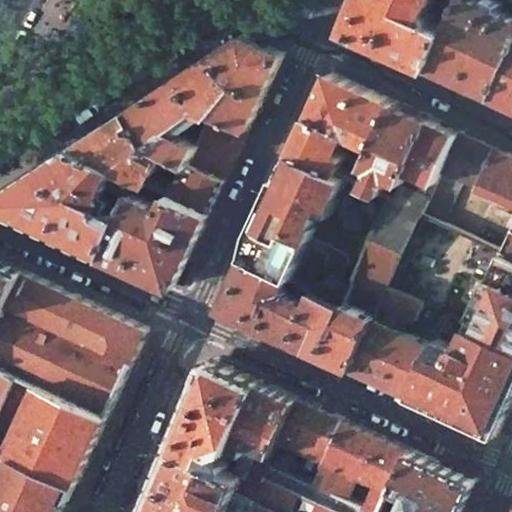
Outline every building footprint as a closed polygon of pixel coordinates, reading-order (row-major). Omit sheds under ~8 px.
[(362,0),(352,27),(435,65),(453,26),(437,19),(438,16),(437,12),(433,10),(438,0),(362,0)] [(468,81),(498,93),(511,62),(511,11),(487,0),(464,0),(453,26),(435,65),(468,81)] [(181,155),(228,179),(287,51),(248,32),(131,110),(152,141),(171,151),(181,155)] [(511,62),(498,93),(511,100),(511,62)] [(363,85),(332,71),(317,105),(306,129),(296,149),(343,171),(350,153),(337,146),(344,130),(350,133),(348,137),(352,140),(354,135),(377,146),(399,101),(381,93),(363,85)] [(414,108),(399,101),(377,146),(367,167),(363,165),(357,177),(391,193),(393,187),(385,183),(390,172),(406,180),(434,118),(414,108)] [(131,110),(78,145),(143,176),(154,182),(171,151),(152,141),(131,110)] [(446,123),(434,118),(406,180),(399,197),(393,194),(376,235),(408,248),(423,214),(424,214),(461,130),(446,123)] [(511,153),(492,144),(461,130),(424,214),(445,223),(467,177),(481,183),(480,185),(511,200),(511,233),(504,250),(508,251),(511,253),(511,153)] [(143,176),(78,145),(0,194),(0,203),(53,228),(108,254),(130,205),(124,204),(122,209),(115,206),(119,197),(114,195),(112,192),(117,182),(136,191),(137,189),(143,176)] [(343,171),(296,149),(284,176),(288,178),(272,214),(265,230),(260,228),(248,256),(294,277),(310,239),(313,240),(320,225),(318,223),(323,210),(338,212),(345,197),(341,194),(349,177),(350,174),(343,171)] [(166,188),(174,192),(213,211),(220,195),(228,179),(181,155),(177,164),(184,168),(175,183),(170,180),(166,188)] [(168,205),(137,189),(136,191),(130,205),(108,254),(146,271),(178,286),(195,248),(213,211),(174,192),(168,205)] [(408,248),(376,235),(357,280),(388,294),(392,285),(408,248)] [(475,324),(511,340),(511,253),(508,251),(475,324)] [(355,367),(377,317),(382,307),(368,301),(365,309),(348,300),(347,302),(319,288),(313,301),(292,291),(294,287),(290,285),(294,277),(248,256),(224,307),(277,331),(341,361),(355,367)] [(27,270),(0,257),(0,309),(7,313),(27,270)] [(111,414),(151,328),(89,299),(27,270),(7,313),(0,309),(0,420),(22,373),(111,414)] [(392,285),(388,294),(383,305),(416,319),(423,301),(423,300),(392,285)] [(412,394),(435,344),(377,317),(355,367),(412,394)] [(500,434),(511,407),(511,340),(475,324),(466,343),(464,342),(461,348),(438,337),(435,344),(412,394),(453,412),(500,434)] [(191,408),(176,445),(230,469),(232,463),(228,456),(234,455),(242,458),(236,472),(249,477),(259,455),(236,445),(264,380),(219,359),(210,362),(191,408)] [(22,373),(0,420),(0,444),(75,479),(80,481),(111,414),(22,373)] [(283,389),(264,380),(236,445),(259,455),(273,461),(301,397),(283,389)] [(323,407),(301,397),(273,461),(320,483),(348,418),(323,407)] [(348,418),(320,483),(351,497),(357,485),(358,471),(381,481),(371,507),(381,511),(386,511),(414,449),(381,434),(348,418)] [(0,511),(61,511),(75,479),(0,444),(0,511)] [(159,486),(147,511),(362,511),(366,504),(351,497),(320,483),(273,461),(259,455),(249,477),(236,472),(230,469),(176,445),(159,486)] [(445,463),(414,449),(386,511),(464,511),(467,508),(479,479),(445,463)]
